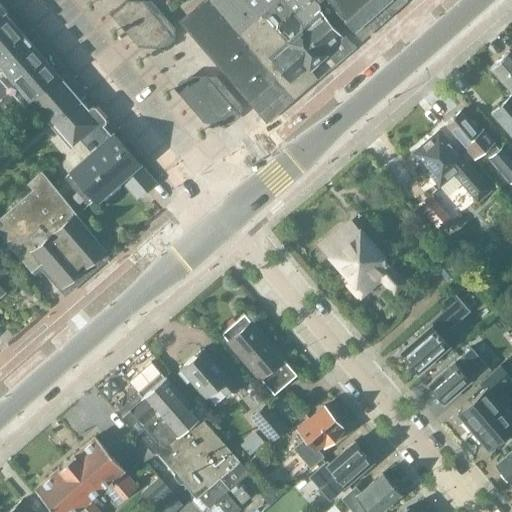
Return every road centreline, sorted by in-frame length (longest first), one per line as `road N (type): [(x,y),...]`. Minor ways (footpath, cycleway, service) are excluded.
road 1 (residential): [(484,511),(224,215)]
road 2 (tertiary): [(224,215),(471,0)]
road 3 (tertiary): [(0,409),(224,215)]
road 4 (residential): [(224,215),(31,0)]
